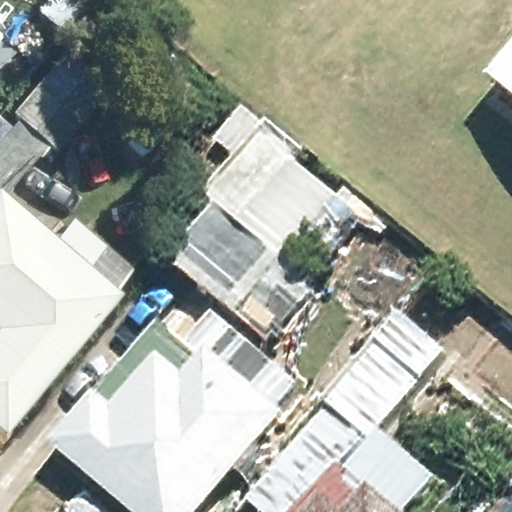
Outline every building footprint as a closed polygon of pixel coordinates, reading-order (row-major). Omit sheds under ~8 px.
[(511,50),(497,68),(511,80),(511,50)] [(0,123),(40,153),(75,108),(32,75),(0,115),(0,123)] [(166,248),(232,308),(333,198),(266,138),(166,248)] [(0,419),(101,301),(0,215),(0,419)] [(101,511),(202,511),(277,419),(158,324),(44,466),(101,511)] [(327,411),(368,443),(423,373),(382,341),(327,411)] [(387,511),(344,476),(312,511),(387,511)]
